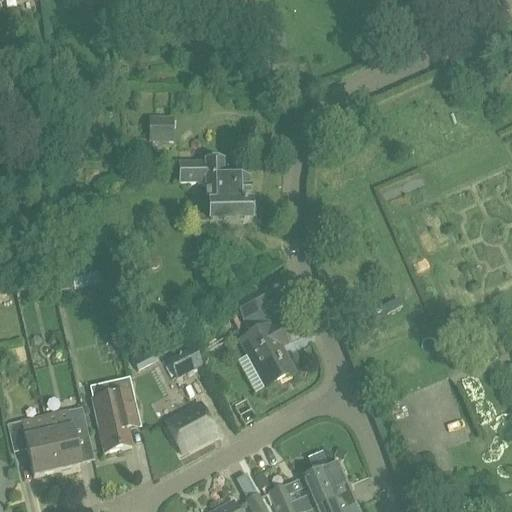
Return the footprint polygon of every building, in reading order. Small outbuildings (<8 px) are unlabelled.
[(218,0),(221,18),(240,17),(237,0),(218,0)] [(32,110),(30,97),(14,99),(16,112),(32,110)] [(149,142),(174,143),(173,118),(150,118),(149,142)] [(152,157),(152,146),(147,146),(147,149),(138,149),(138,157),(152,157)] [(199,207),(199,225),(255,224),(254,205),(253,181),(233,181),(233,168),(224,168),(224,163),(206,164),(206,165),(181,165),(181,185),(208,185),(208,207),(199,207)] [(157,270),(160,267),(159,263),(156,260),(151,261),(149,264),(149,268),(153,271),(157,270)] [(74,290),(75,292),(97,286),(100,298),(109,296),(102,265),(70,272),(74,290)] [(280,347),(293,341),(281,319),(280,320),(271,303),(265,306),(258,292),(235,305),(251,334),(240,341),(267,388),(294,372),(280,347)] [(163,357),(175,381),(202,368),(190,344),(163,357)] [(109,411),(94,414),(104,453),(131,446),(125,423),(138,419),(129,385),(105,391),(109,411)] [(164,421),(181,452),(216,434),(200,402),(164,421)] [(80,409),(43,418),(47,433),(56,473),(81,466),(74,439),(87,436),(80,409)] [(451,416),(458,440),(475,435),(470,422),(463,424),(460,413),(451,416)] [(43,418),(6,427),(13,454),(26,451),(33,478),(56,473),(47,433),(43,418)] [(334,458),(342,462),(346,455),(337,451),(334,458)] [(303,481),(306,490),(310,497),(293,505),(295,511),(313,511),(334,504),(332,500),(341,497),(338,491),(348,487),(339,465),(302,480),(303,481)] [(270,488),(264,476),(255,480),(262,492),(270,488)] [(268,494),(275,511),(295,511),(293,505),(290,497),(306,490),(303,481),(286,488),(268,494)] [(334,504),(313,511),(349,511),(357,508),(348,487),(338,491),(341,497),(332,500),(334,504)] [(244,503),(248,511),(267,511),(259,495),(244,503)]
